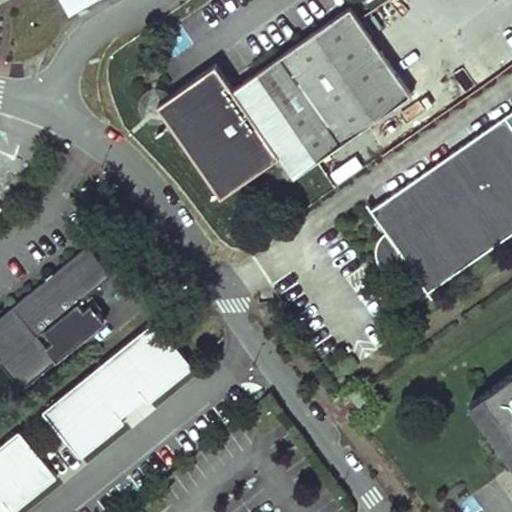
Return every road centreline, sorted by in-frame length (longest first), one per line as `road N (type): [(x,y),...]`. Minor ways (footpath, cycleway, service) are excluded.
road 1 (residential): [(0,92),(43,103),(141,177),(382,511)]
road 2 (unknown): [(255,337),(49,511)]
